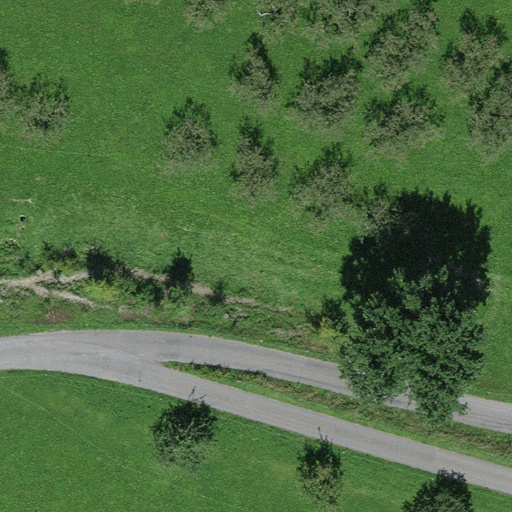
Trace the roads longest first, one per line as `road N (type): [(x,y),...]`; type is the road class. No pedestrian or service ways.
road 1 (residential): [(72,355),(511,481)]
road 2 (residential): [(511,420),(204,350),(72,355)]
